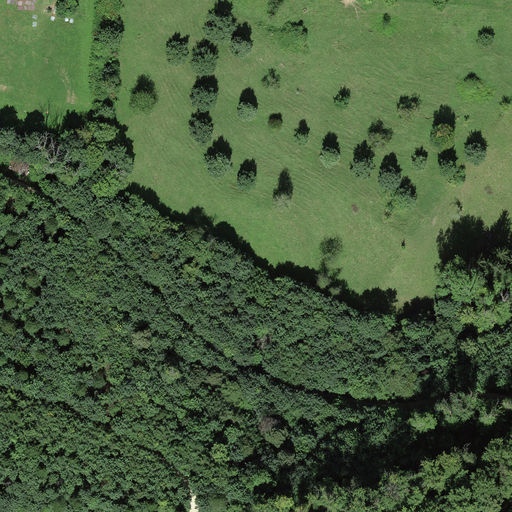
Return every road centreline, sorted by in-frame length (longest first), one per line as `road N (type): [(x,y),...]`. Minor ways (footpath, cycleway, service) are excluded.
road 1 (track): [(0,178),(77,222),(218,355),(254,378),(331,402),(387,408),(511,395)]
road 2 (track): [(0,192),(149,433),(154,459)]
road 3 (track): [(0,393),(138,448),(188,486),(194,511)]
